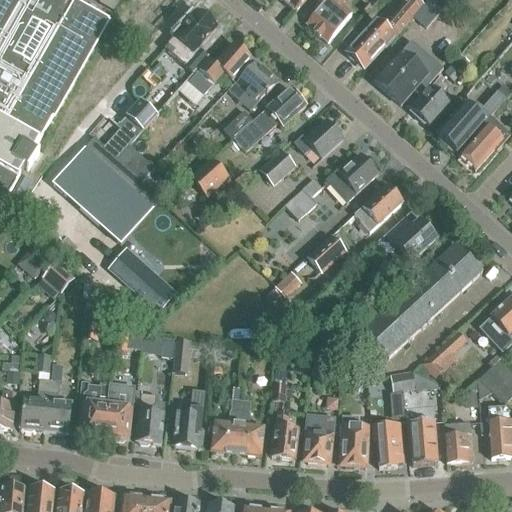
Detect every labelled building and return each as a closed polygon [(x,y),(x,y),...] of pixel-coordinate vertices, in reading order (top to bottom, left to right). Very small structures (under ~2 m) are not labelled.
[(0,0),(0,203),(3,205),(50,120),(51,120),(107,22),(68,0),(0,0)] [(101,0),(98,5),(112,13),(113,13),(120,0),(101,0)] [(277,0),(294,14),(306,0),(277,0)] [(321,11),(306,28),(313,35),(313,36),(319,41),(319,40),(327,46),(351,18),(338,7),(343,0),(323,0),(317,7),(321,11)] [(355,64),(363,72),(383,50),(385,52),(397,39),(396,38),(422,8),(412,0),(406,0),(385,25),(382,29),(375,23),(366,32),(345,55),(347,57),(348,60),(352,64),(355,64)] [(431,0),(413,21),(425,31),(445,9),(434,0),(431,0)] [(185,85),(186,84),(193,76),(183,67),(217,29),(201,14),(199,16),(197,15),(174,40),(171,37),(158,52),(162,56),(175,41),(185,51),(168,70),(185,85)] [(374,86),(400,109),(413,95),(418,100),(442,73),(410,44),(374,86)] [(199,96),(213,81),(228,93),(234,86),(230,82),(249,61),(232,45),(212,67),(206,62),(193,76),(186,84),(199,96)] [(469,68),(459,58),(443,76),(454,86),(469,68)] [(228,93),(238,103),(248,112),(265,94),(267,96),(278,84),(256,64),(235,87),(234,86),(228,93)] [(426,127),(428,128),(447,105),(438,97),(446,89),(440,85),(442,82),(439,80),(410,113),(418,120),(418,123),(423,127),(426,127)] [(288,92),(287,92),(233,142),(246,155),(278,126),(282,130),(304,110),(288,92)] [(457,114),(437,138),(445,144),(443,146),(446,151),(450,154),(455,156),(475,133),(476,134),(504,101),(495,93),(482,110),(479,107),(468,101),(467,100),(457,113),(457,114)] [(124,121),(115,130),(118,133),(132,145),(140,135),(154,119),(138,105),(124,121)] [(231,142),(251,123),(243,114),(223,133),(231,142)] [(490,119),(489,120),(477,135),(478,136),(458,158),(474,173),(494,150),(496,152),(510,137),(490,119)] [(340,143),(324,125),(304,143),(301,140),(294,147),(303,158),(311,151),(320,161),(340,143)] [(90,140),(50,185),(118,246),(158,201),(149,192),(141,185),(116,162),(90,140)] [(127,150),(116,162),(141,185),(152,172),(127,150)] [(293,170),(279,155),(260,174),(273,188),(293,170)] [(326,184),(345,205),(377,177),(360,159),(339,177),(337,174),(326,184)] [(190,181),(207,200),(228,181),(211,162),(190,181)] [(158,182),(154,186),(149,192),(158,201),(159,201),(166,193),(168,190),(158,182)] [(316,208),(310,202),(321,192),(312,183),(302,193),(285,209),(299,224),(316,208)] [(401,206),(386,189),(353,219),(369,236),(401,206)] [(390,256),(395,252),(410,268),(436,244),(427,234),(430,231),(414,213),(405,220),(405,224),(404,222),(374,249),(379,255),(390,256)] [(197,221),(202,227),(209,220),(204,214),(197,221)] [(331,241),(308,263),(320,275),(343,254),(331,241)] [(361,334),(387,362),(481,276),(455,248),(361,334)] [(50,264),(31,249),(18,265),(37,280),(50,264)] [(52,268),(40,282),(59,297),(70,282),(52,268)] [(299,285),(291,275),(274,291),(282,301),(299,285)] [(511,300),(478,332),(501,357),(511,347),(511,300)] [(54,317),(50,314),(46,315),(43,318),(44,323),(48,326),(52,325),(55,321),(54,317)] [(85,314),(81,344),(95,345),(98,315),(85,314)] [(465,346),(455,335),(435,354),(445,364),(465,346)] [(117,337),(114,357),(126,359),(129,339),(117,337)] [(174,346),(172,361),(170,376),(185,377),(188,346),(174,344),(174,346)] [(172,361),(174,346),(161,345),(159,360),(172,361)] [(36,374),(49,376),(51,359),(38,357),(36,374)] [(310,378),(329,380),(330,362),(312,360),(310,378)] [(477,385),(504,409),(511,400),(511,376),(499,364),(477,385)] [(71,406),(56,404),(58,386),(60,386),(61,370),(51,369),(49,385),(47,403),(43,434),(68,436),(71,406)] [(362,386),(363,372),(353,372),(352,386),(362,386)] [(7,376),(6,387),(18,388),(19,377),(7,376)] [(413,376),(402,378),(403,394),(416,391),(413,376)] [(403,394),(402,378),(391,380),(394,395),(403,394)] [(43,434),(47,403),(49,385),(37,384),(35,402),(22,401),(19,431),(43,434)] [(103,440),(109,390),(99,389),(99,392),(88,391),(89,387),(81,386),(79,402),(83,402),(79,437),(103,440)] [(284,389),(271,388),(269,405),(278,405),(283,406),(284,389)] [(133,392),(109,390),(103,440),(127,442),(133,392)] [(240,405),(241,391),(233,390),(231,404),(240,405)] [(2,394),(1,405),(0,404),(0,432),(10,434),(14,396),(8,395),(9,394),(2,394)] [(192,395),(190,410),(189,420),(175,419),(172,449),(197,452),(200,421),(202,396),(192,395)] [(161,416),(162,407),(154,406),(155,399),(140,397),(135,445),(159,447),(162,417),(161,416)] [(463,413),(477,412),(475,397),(462,398),(463,413)] [(235,456),(240,405),(231,404),(230,415),(229,415),(227,427),(213,426),(210,454),(235,456)] [(249,406),(240,405),(235,456),(259,458),(262,431),(248,429),(249,417),(248,417),(249,406)] [(283,406),(278,405),(277,415),(275,430),(273,430),(270,460),(293,463),(296,432),(286,431),(287,416),(289,406),(283,406)] [(487,411),(488,426),(480,426),(481,438),(489,438),(491,463),(509,462),(509,458),(511,457),(511,422),(511,416),(510,415),(505,410),(487,411)] [(307,436),(305,436),(303,464),(327,466),(329,449),(332,450),(333,439),(331,439),(331,435),(332,435),(334,422),(306,419),(304,432),(307,433),(307,436)] [(339,468),(364,469),(365,452),(367,453),(368,440),(365,440),(366,428),(341,427),(339,468)] [(468,427),(459,428),(443,429),(444,440),(446,466),(463,465),(463,461),(471,461),(468,427)] [(410,442),(411,469),(430,468),(429,464),(436,463),(434,429),(424,430),(424,441),(410,442)] [(396,466),(402,466),(400,431),(390,432),(391,444),(376,445),(378,472),(396,470),(396,466)] [(0,511),(20,511),(22,492),(0,489),(0,511)] [(25,511),(50,511),(52,494),(28,492),(25,511)] [(80,511),(83,497),(58,494),(56,511),(80,511)] [(111,511),(112,499),(87,497),(85,511),(111,511)] [(120,511),(144,511),(145,501),(122,499),(120,511)] [(145,501),(144,511),(168,511),(169,504),(145,501)]
